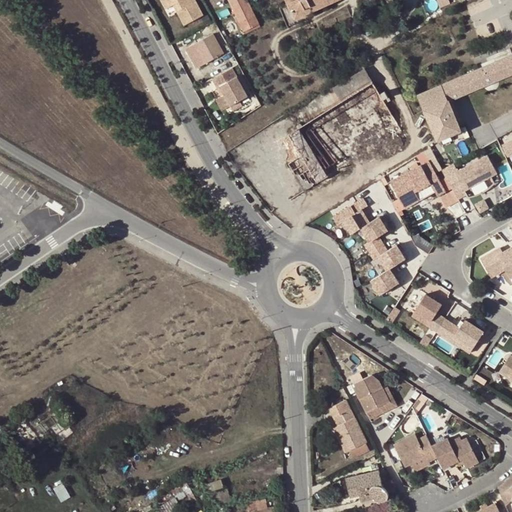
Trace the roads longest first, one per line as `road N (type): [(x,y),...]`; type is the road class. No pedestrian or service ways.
road 1 (tertiary): [(121,0),(208,165),(261,231)]
road 2 (tertiary): [(511,433),(346,321)]
road 3 (residential): [(511,212),(446,258),(456,280),(511,320)]
road 4 (unclassified): [(294,357),(299,511)]
road 5 (residential): [(236,277),(106,205)]
road 6 (residential): [(0,276),(106,205)]
road 7 (residential): [(106,205),(0,143)]
